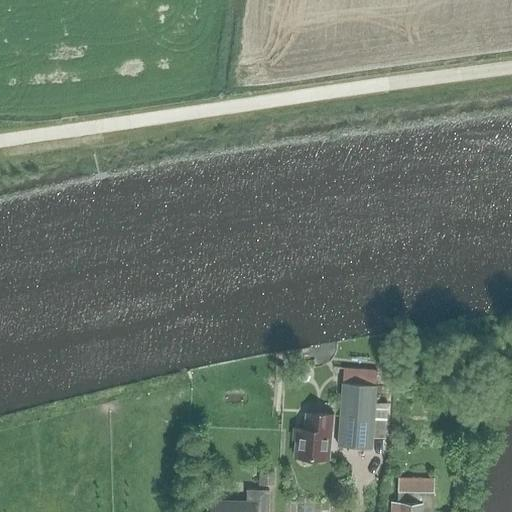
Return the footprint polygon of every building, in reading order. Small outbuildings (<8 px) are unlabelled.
[(275,365),(275,378),(285,378),(285,366),(275,365)] [(376,385),(342,383),(338,446),(372,448),(376,385)] [(295,456),(328,458),(330,415),(304,413),(304,429),(293,429),(293,439),(296,439),(295,456)] [(273,471),(257,471),(257,485),(273,485),(273,471)] [(432,511),(434,479),(399,478),(398,502),(392,502),(391,511),(432,511)] [(209,511),(268,511),(269,490),(247,489),(246,502),(210,501),(209,511)]
